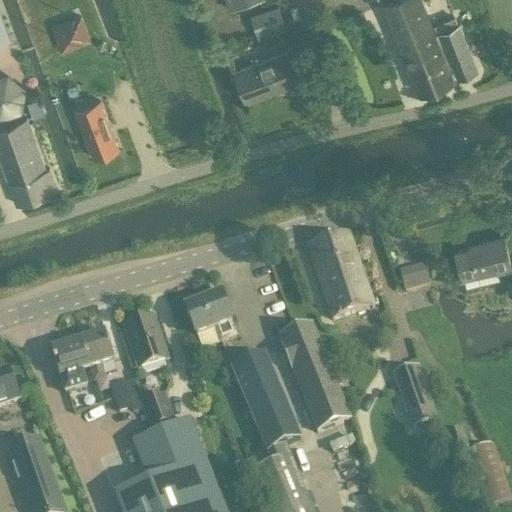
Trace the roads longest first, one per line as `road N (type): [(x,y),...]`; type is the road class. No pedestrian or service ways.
road 1 (tertiary): [(0,319),(511,170)]
road 2 (unclassified): [(0,235),(511,91)]
road 3 (unknown): [(29,310),(110,511)]
